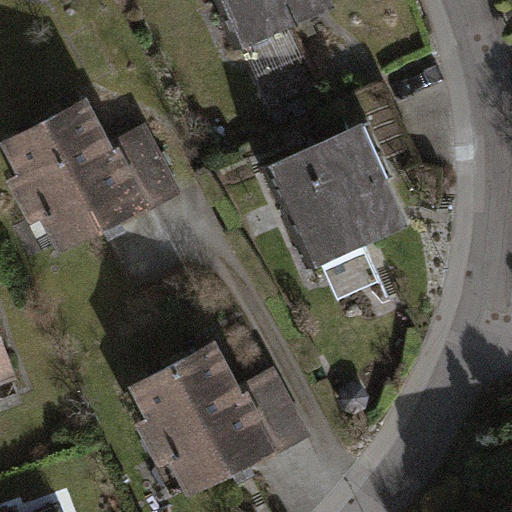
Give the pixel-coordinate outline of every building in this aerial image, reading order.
[(337,0),(223,0),(244,45),(339,3),(337,0)] [(87,93),(0,138),(17,169),(4,176),(28,221),(40,215),(58,248),(119,217),(121,222),(183,190),(146,120),(111,138),(87,93)] [(363,118),(270,160),(319,267),(412,225),(363,118)] [(0,382),(16,376),(0,331),(0,382)] [(216,337),(129,382),(145,413),(133,420),(157,465),(169,459),(186,493),(247,461),(250,466),(311,434),(275,364),(240,382),(216,337)]
